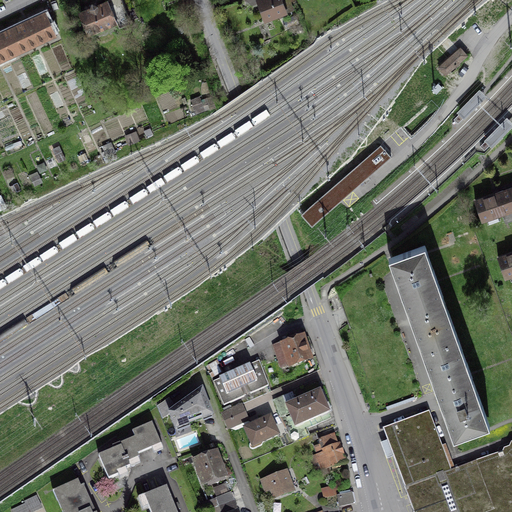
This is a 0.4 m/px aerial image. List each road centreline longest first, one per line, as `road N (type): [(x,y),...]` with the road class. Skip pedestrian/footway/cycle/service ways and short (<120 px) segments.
road 1 (tertiary): [(208,26),(316,310)]
road 2 (tertiary): [(379,500),(316,310)]
road 3 (unknown): [(316,310),(209,366)]
